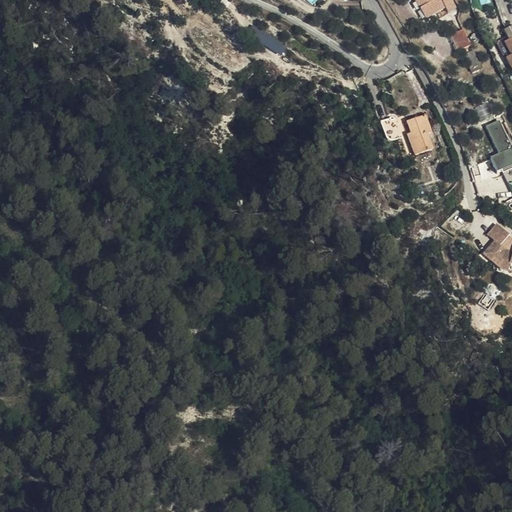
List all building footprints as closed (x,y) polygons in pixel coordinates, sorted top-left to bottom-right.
[(395,0),(408,18),(428,5),(431,10),(439,4),(436,0),(395,0)] [(445,26),(434,32),(441,48),(453,42),(445,26)] [(451,34),(457,51),(471,46),(465,29),(451,34)] [(498,54),(507,49),(502,41),(493,46),(498,54)] [(274,50),(267,46),(265,52),(272,54),(274,50)] [(488,60),(503,87),(505,86),(511,81),(511,58),(507,49),(498,54),(488,60)] [(413,115),(396,124),(401,135),(397,137),(407,159),(424,152),(417,136),(422,134),(413,115)] [(370,121),(376,143),(390,138),(384,116),(370,121)] [(486,126),(499,154),(492,157),(499,174),(511,167),(511,144),(501,119),(486,126)] [(474,140),(460,145),(467,162),(481,158),(474,140)] [(489,249),(497,239),(489,231),(481,242),(487,248),(489,249)] [(503,244),(497,239),(489,249),(487,248),(476,263),(490,274),(507,282),(511,274),(511,254),(506,260),(496,253),(503,244)]
